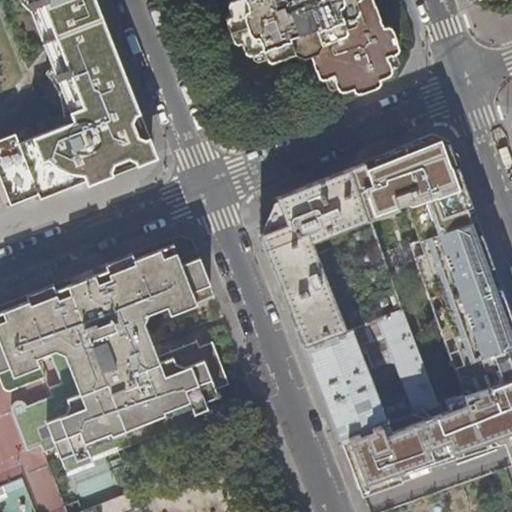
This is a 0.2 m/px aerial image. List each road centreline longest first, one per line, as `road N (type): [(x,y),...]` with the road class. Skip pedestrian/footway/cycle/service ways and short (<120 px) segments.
road 1 (residential): [(335,511),(210,187)]
road 2 (residential): [(210,187),(464,85)]
road 3 (residential): [(210,187),(135,0)]
road 4 (residential): [(464,85),(511,218)]
